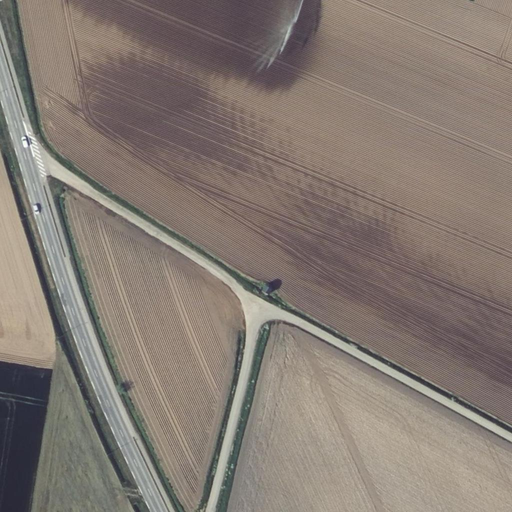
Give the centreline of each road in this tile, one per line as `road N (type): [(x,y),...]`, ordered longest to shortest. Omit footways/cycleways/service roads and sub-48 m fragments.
road 1 (tertiary): [(159,511),(94,368),(24,151)]
road 2 (unclassified): [(257,304),(511,437)]
road 3 (unclassified): [(257,304),(24,151)]
road 4 (unclassified): [(210,511),(257,304)]
